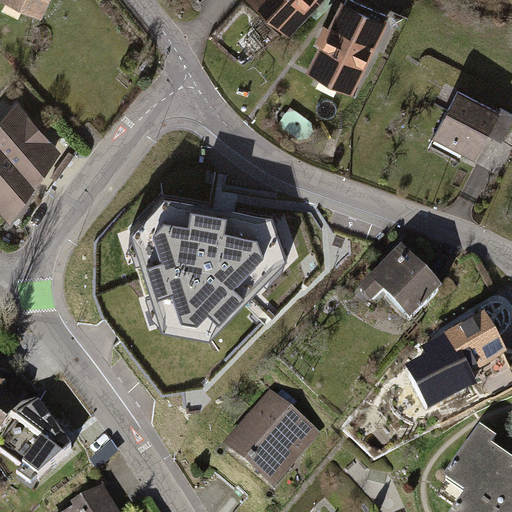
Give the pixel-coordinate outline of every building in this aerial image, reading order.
[(15,0),(39,12),(45,0),(15,0)] [(256,0),(286,27),(310,0),(256,0)] [(386,15),(355,0),(346,0),(332,29),(325,25),(318,40),(324,43),(312,68),(322,73),(318,82),(334,90),(338,81),(350,87),(386,15)] [(498,112),(458,90),(436,131),(466,147),(463,152),(474,159),(488,132),(501,139),(511,119),(511,113),(500,107),(498,112)] [(56,151),(17,106),(0,123),(0,145),(33,183),(56,151)] [(0,203),(10,215),(33,183),(0,145),(0,203)] [(206,180),(207,153),(178,152),(177,178),(206,180)] [(273,213),(163,195),(146,279),(162,328),(209,337),(287,258),(273,213)] [(438,292),(404,256),(376,282),(410,318),(438,292)] [(502,354),(484,321),(447,342),(449,346),(428,358),(432,366),(410,378),(427,408),(453,394),(445,380),(463,370),(465,375),(502,354)] [(0,433),(11,418),(17,410),(0,397),(0,392),(3,389),(0,386),(0,433)] [(313,435),(271,400),(256,418),(259,420),(240,443),(254,455),(248,462),(273,482),(313,435)] [(38,403),(17,410),(11,418),(43,442),(18,477),(31,486),(72,451),(38,403)] [(480,432),(450,475),(472,490),(456,511),(511,511),(511,474),(510,473),(511,470),(511,464),(490,449),(495,442),(480,432)] [(113,511),(100,491),(74,508),(77,511),(76,511),(113,511)]
